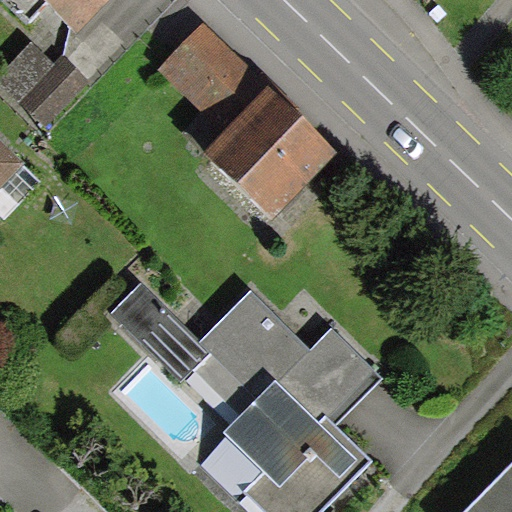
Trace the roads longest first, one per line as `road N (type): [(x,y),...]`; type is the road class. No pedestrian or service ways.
road 1 (residential): [(0,470),(38,511),(395,511),(511,368)]
road 2 (primary): [(511,225),(270,0)]
